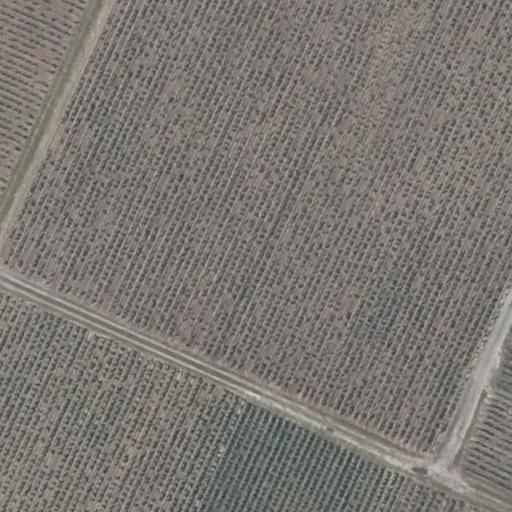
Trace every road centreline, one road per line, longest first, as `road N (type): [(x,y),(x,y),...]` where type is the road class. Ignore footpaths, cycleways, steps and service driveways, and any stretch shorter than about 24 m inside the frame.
road 1 (track): [(511,311),(439,477),(0,277)]
road 2 (track): [(98,0),(0,215)]
